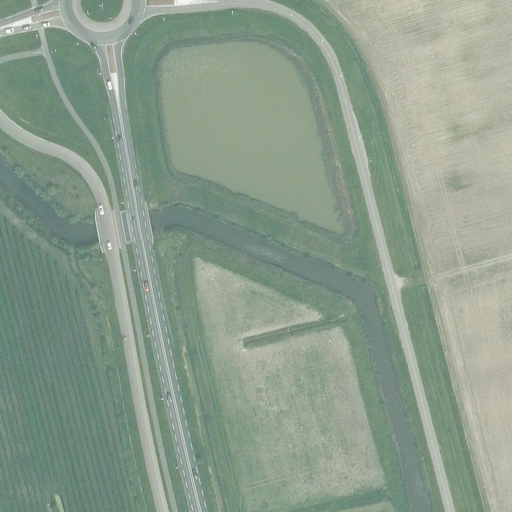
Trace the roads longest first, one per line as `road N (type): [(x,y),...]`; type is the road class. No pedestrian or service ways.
road 1 (unclassified): [(224,1),(265,4),(303,22),(336,66),(449,511)]
road 2 (unclassified): [(0,120),(70,157),(99,192),(163,511)]
road 3 (primary): [(120,129),(199,511)]
